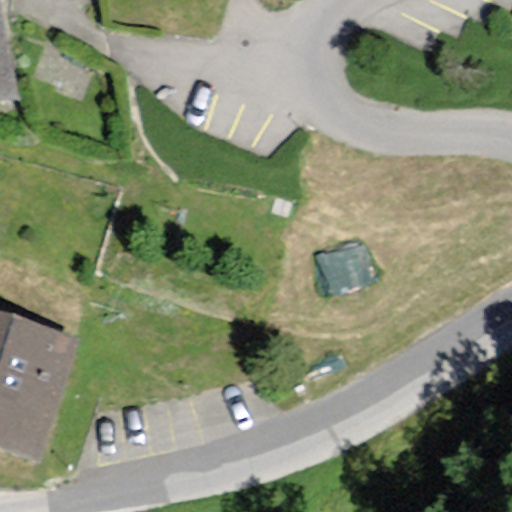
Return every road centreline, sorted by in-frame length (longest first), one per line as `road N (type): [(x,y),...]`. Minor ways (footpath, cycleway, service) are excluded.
road 1 (residential): [(0,506),(192,473),(250,452),(396,387),(511,317)]
road 2 (residential): [(511,137),(368,128),(337,118),(308,72),(311,41),(354,0)]
